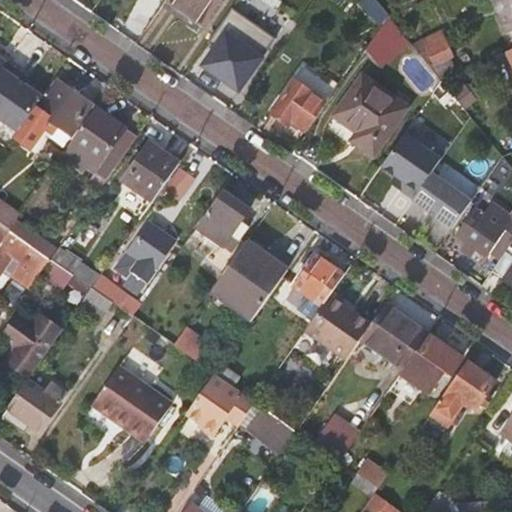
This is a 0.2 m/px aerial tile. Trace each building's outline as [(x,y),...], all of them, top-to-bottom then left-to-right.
[(174,0),(168,0),(165,6),(203,31),(207,24),(174,0)] [(174,0),(207,24),(224,0),(174,0)] [(511,0),(500,0),(511,26),(511,0)] [(210,66),(246,90),(281,39),(245,14),(210,66)] [(393,17),(371,48),(413,91),(432,65),(393,17)] [(456,57),(445,33),(428,41),(438,65),(456,57)] [(21,75),(7,65),(7,66),(0,75),(0,120),(20,134),(33,114),(36,111),(44,99),(18,80),(21,75)] [(459,70),(461,75),(469,72),(466,66),(459,70)] [(487,69),(475,75),(480,87),(493,81),(487,69)] [(339,115),(360,130),(368,135),(362,145),(377,155),(412,106),(367,75),(339,115)] [(328,103),(297,82),(275,114),(293,126),(296,121),(308,131),(328,103)] [(38,113),(36,111),(33,114),(20,134),(1,160),(18,171),(43,135),(52,123),(69,134),(72,136),(93,107),(59,83),(38,113)] [(118,169),(140,138),(99,109),(75,143),(102,163),(104,160),(118,169)] [(59,146),(69,134),(52,123),(43,135),(59,146)] [(368,135),(360,130),(354,139),(362,145),(368,135)] [(156,200),(183,162),(153,141),(126,178),(156,200)] [(448,220),(468,192),(414,153),(400,174),(425,193),(420,200),(448,220)] [(1,160),(0,161),(0,169),(13,178),(18,171),(1,160)] [(223,190),(197,228),(223,247),(231,236),(238,242),(248,229),(241,223),(250,210),(223,190)] [(489,256),(506,230),(477,209),(459,234),(471,243),(468,247),(474,252),(477,248),(489,256)] [(177,240),(151,222),(131,249),(146,259),(137,271),(148,280),(177,240)] [(22,285),(31,292),(44,274),(53,261),(12,232),(1,248),(21,262),(16,270),(27,278),(22,285)] [(238,242),(231,236),(223,247),(230,253),(238,242)] [(233,301),(257,317),(291,268),(250,240),(232,267),(236,269),(218,295),(231,304),(233,301)] [(74,275),(94,289),(102,277),(62,249),(53,261),(74,275)] [(511,249),(496,270),(511,281),(511,249)] [(333,298),(348,276),(318,255),(289,295),(312,311),(319,301),(327,306),(333,298)] [(53,261),(44,274),(64,289),(69,282),(74,275),(53,261)] [(88,296),(94,289),(74,275),(69,282),(88,296)] [(112,298),(119,289),(112,285),(106,293),(112,298)] [(100,323),(114,303),(94,289),(88,296),(79,309),(100,323)] [(327,306),(309,331),(350,360),(364,340),(373,326),(333,298),(327,306)] [(417,352),(429,334),(388,305),(373,326),(364,340),(405,369),(417,352)] [(9,363),(31,378),(64,331),(42,317),(35,326),(21,317),(6,339),(20,348),(9,363)] [(176,346),(199,362),(210,347),(187,330),(176,346)] [(423,356),(417,352),(405,369),(402,373),(432,393),(447,373),(453,376),(465,359),(435,338),(423,356)] [(497,383),(469,363),(436,410),(454,422),(466,404),(478,412),(497,383)] [(93,407),(120,425),(147,386),(121,368),(93,407)] [(236,413),(247,420),(258,404),(245,395),(242,399),(235,410),(215,395),(225,380),(216,374),(188,415),(220,437),(236,413)] [(31,378),(2,418),(25,434),(30,425),(39,431),(69,389),(55,379),(47,389),(31,378)] [(147,386),(120,425),(146,444),(174,405),(147,386)] [(242,399),(245,395),(234,387),(231,392),(242,399)] [(340,461),(374,412),(358,400),(324,449),(340,461)] [(252,426),(282,450),(296,432),(266,408),(252,426)] [(511,434),(511,419),(502,434),(509,439),(511,434)] [(381,489),(390,475),(369,459),(359,474),(381,489)] [(462,511),(452,503),(439,493),(426,511),(462,511)] [(402,511),(376,495),(364,511),(402,511)] [(511,499),(452,503),(462,511),(505,511),(511,511),(511,509),(511,499)] [(189,511),(213,511),(197,501),(189,511)]
